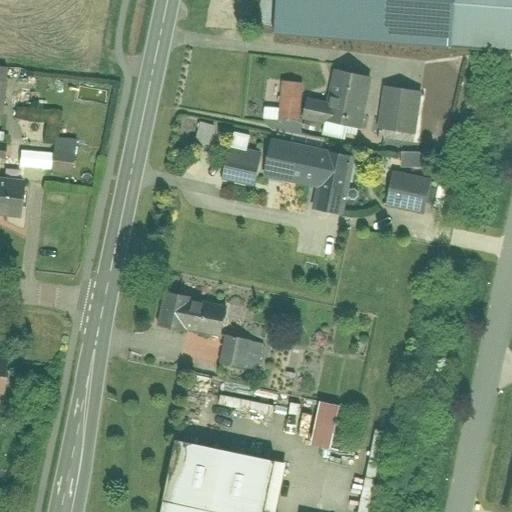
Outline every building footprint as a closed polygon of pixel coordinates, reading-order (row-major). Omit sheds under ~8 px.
[(511,0),(275,0),(274,35),(511,49),(511,0)] [(368,77),(333,70),(326,102),(303,98),(298,120),(297,123),(355,135),(368,77)] [(299,81),(266,80),(265,119),(298,120),(299,81)] [(423,95),(383,86),(376,122),(416,131),(423,95)] [(14,109),(15,138),(51,138),(51,109),(14,109)] [(352,155),(274,140),(267,178),(317,187),(312,209),(341,215),(352,155)] [(52,145),(51,168),(74,169),(76,147),(52,145)] [(261,157),(229,150),(223,178),(254,185),(261,157)] [(430,182),(394,173),(385,206),(421,215),(430,182)] [(0,215),(13,216),(15,180),(0,178),(0,215)] [(221,307),(182,301),(184,291),(158,287),(152,328),(177,332),(177,329),(218,336),(221,307)] [(218,336),(213,364),(249,371),(255,343),(218,336)] [(339,406),(317,402),(309,445),(330,450),(339,406)] [(261,511),(272,466),(173,445),(158,511),(261,511)]
